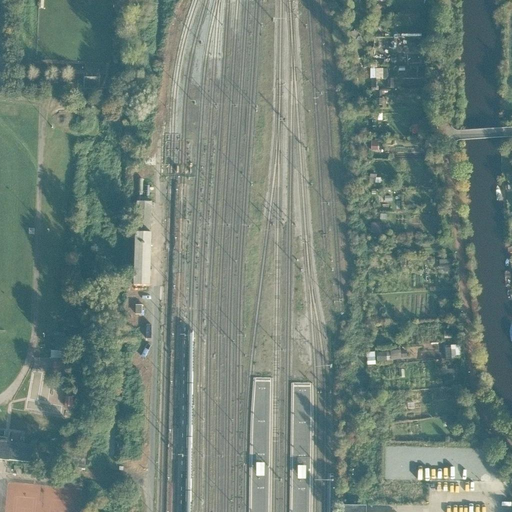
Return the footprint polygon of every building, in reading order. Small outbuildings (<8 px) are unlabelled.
[(98,74),(83,74),(83,89),(98,89),(98,74)] [(149,286),(151,202),(134,202),(132,286),(149,286)] [(463,358),(463,345),(447,346),(447,358),(463,358)] [(368,351),(369,364),(378,364),(377,351),(368,351)] [(0,461),(5,462),(35,464),(37,447),(22,446),(11,445),(12,442),(0,440),(0,461)] [(265,465),(256,465),(256,478),(265,478),(265,465)] [(306,468),(298,468),(297,481),(306,481),(306,468)]
